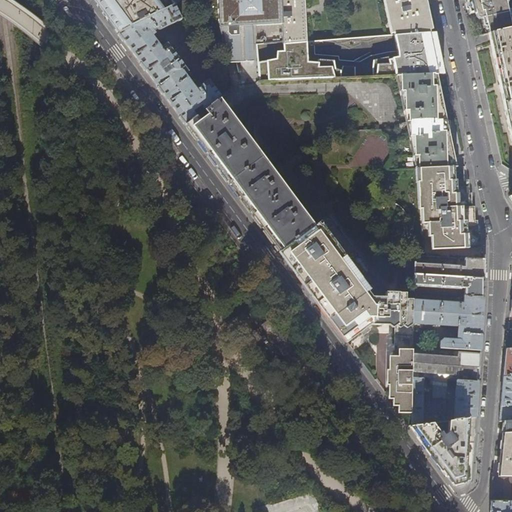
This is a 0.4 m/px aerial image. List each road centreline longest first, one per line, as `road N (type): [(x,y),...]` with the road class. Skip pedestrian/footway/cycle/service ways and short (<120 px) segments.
road 1 (tertiary): [(76,0),(457,511)]
road 2 (residential): [(466,511),(484,486),(501,244),(511,236)]
road 3 (residential): [(489,186),(448,0)]
